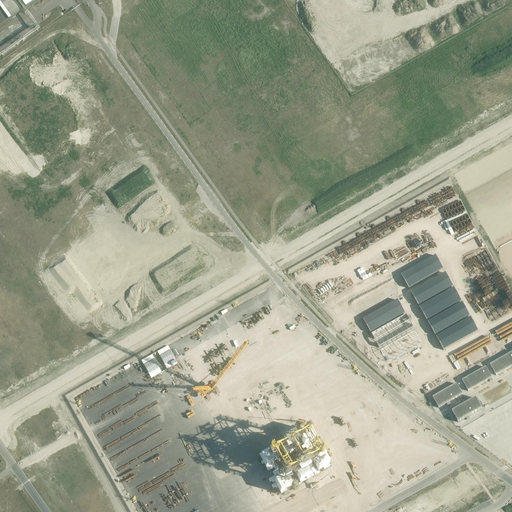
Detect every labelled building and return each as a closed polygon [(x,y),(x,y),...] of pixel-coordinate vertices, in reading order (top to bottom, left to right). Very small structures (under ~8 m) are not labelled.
[(0,29),(9,23),(0,9),(0,29)] [(401,276),(408,289),(443,269),(436,256),(401,276)] [(446,274),(411,293),(418,306),(453,287),(446,274)] [(454,288),(419,308),(427,321),(461,301),(454,288)] [(363,320),(370,333),(405,314),(398,301),(363,320)] [(462,303),(428,323),(435,336),(470,316),(462,303)] [(406,315),(371,335),(379,348),(413,328),(406,315)] [(478,331),(471,318),(436,338),(443,351),(478,331)] [(414,330),(380,350),(387,363),(422,343),(414,330)] [(496,376),(511,366),(511,352),(490,365),(496,376)] [(468,392),(492,378),(486,368),(462,381),(468,392)] [(439,408),(462,395),(456,384),(433,398),(439,408)] [(452,412),(458,423),(482,409),(476,398),(452,412)] [(255,459),(317,418),(310,408),(244,451),(249,458),(253,456),(255,459)] [(355,417),(350,421),(356,428),(361,424),(355,417)] [(207,493),(224,481),(222,478),(239,466),(235,460),(204,482),(206,485),(203,487),(207,493)] [(196,490),(159,511),(184,511),(203,501),(196,490)]
